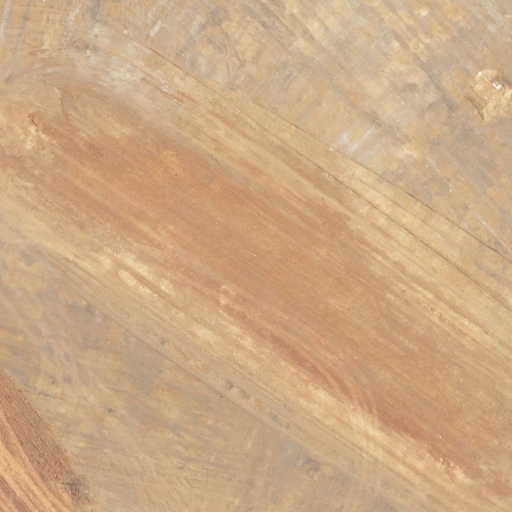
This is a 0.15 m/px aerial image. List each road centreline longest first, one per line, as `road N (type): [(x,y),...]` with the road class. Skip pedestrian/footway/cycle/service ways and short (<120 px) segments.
road 1 (tertiary): [(234,0),(511,276)]
road 2 (unknown): [(221,0),(100,159),(0,317)]
road 3 (unknown): [(509,274),(400,428),(361,511)]
